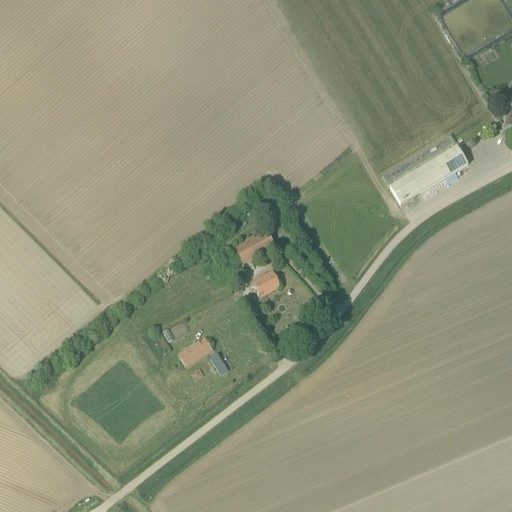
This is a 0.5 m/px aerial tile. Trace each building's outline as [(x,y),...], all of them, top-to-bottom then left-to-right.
[(457,149),(389,189),(400,207),(467,166),(457,149)] [(268,234),(256,241),(253,237),(226,252),(234,268),(274,247),(268,234)] [(281,288),(273,274),(253,284),(261,298),(281,288)] [(185,369),(213,352),(205,340),(178,357),(185,369)] [(218,356),(227,372),(232,369),(223,353),(218,356)] [(220,378),(227,373),(216,355),(209,359),(220,378)]
